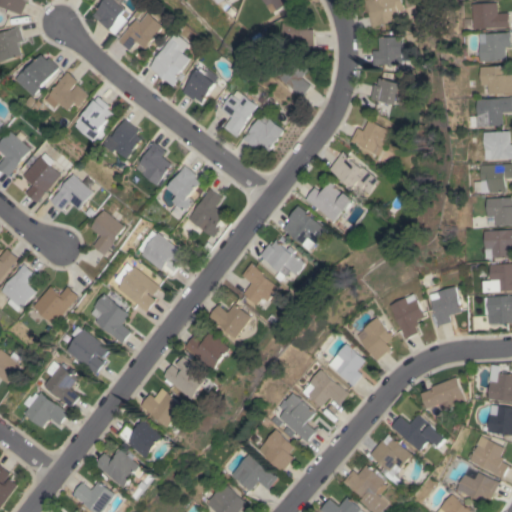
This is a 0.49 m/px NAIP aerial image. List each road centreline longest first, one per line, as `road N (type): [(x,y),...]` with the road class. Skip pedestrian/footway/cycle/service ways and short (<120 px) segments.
road 1 (residential): [(339,0),(351,48),(341,104),(276,204),(34,511)]
road 2 (residential): [(294,511),(412,380),(463,352),(511,350)]
road 3 (residential): [(63,26),(276,204)]
